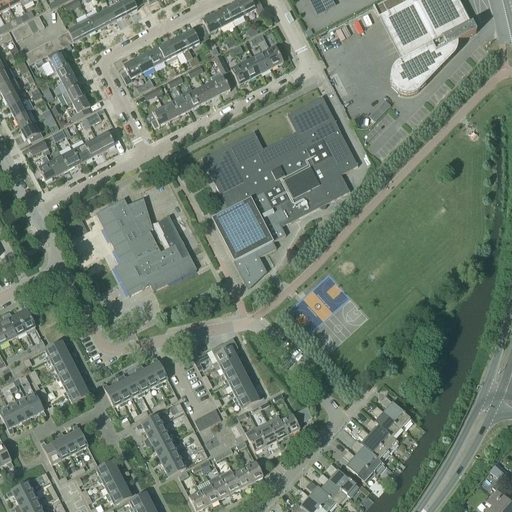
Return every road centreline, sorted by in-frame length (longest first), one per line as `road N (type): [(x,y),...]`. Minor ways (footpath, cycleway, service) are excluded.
road 1 (residential): [(146,157),(305,74),(273,0)]
road 2 (residential): [(146,157),(101,73),(106,60),(221,0)]
road 3 (residential): [(163,342),(255,320),(340,421)]
road 4 (residential): [(62,269),(100,346),(111,352),(163,342)]
road 5 (secondary): [(483,392),(445,474),(417,511)]
road 6 (residential): [(32,216),(146,157)]
road 7 (secondary): [(426,511),(460,472),(492,409)]
road 8 (residential): [(258,511),(340,421)]
